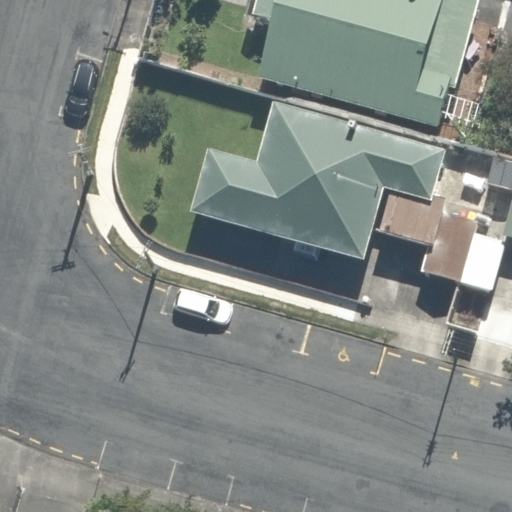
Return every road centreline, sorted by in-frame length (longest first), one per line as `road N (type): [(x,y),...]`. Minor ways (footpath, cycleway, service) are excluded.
road 1 (residential): [(511,492),(120,391),(0,334)]
road 2 (residential): [(0,124),(33,0)]
